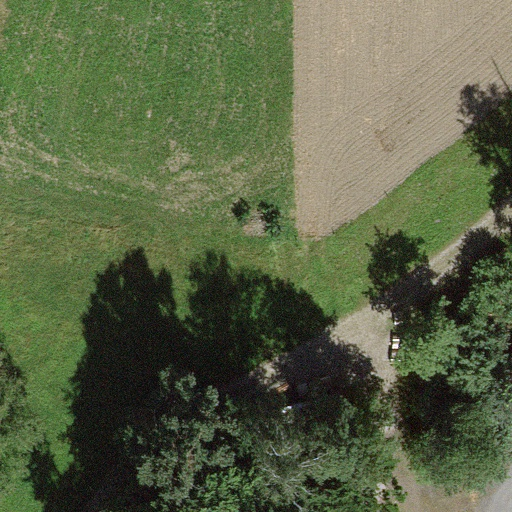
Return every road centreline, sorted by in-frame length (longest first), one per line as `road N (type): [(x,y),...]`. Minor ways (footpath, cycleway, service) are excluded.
road 1 (track): [(108,511),(160,444),(364,323),(511,216)]
road 2 (track): [(415,511),(386,365),(364,323)]
